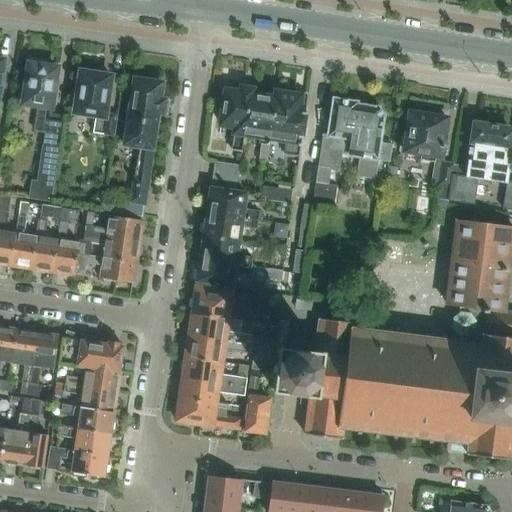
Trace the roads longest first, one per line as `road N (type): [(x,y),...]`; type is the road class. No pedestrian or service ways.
road 1 (secondary): [(511,56),(202,9)]
road 2 (residential): [(157,317),(202,9)]
road 3 (unclassified): [(406,477),(182,448)]
road 4 (residential): [(157,317),(0,294)]
road 5 (residential): [(133,507),(0,487)]
road 6 (residential): [(144,443),(157,317)]
